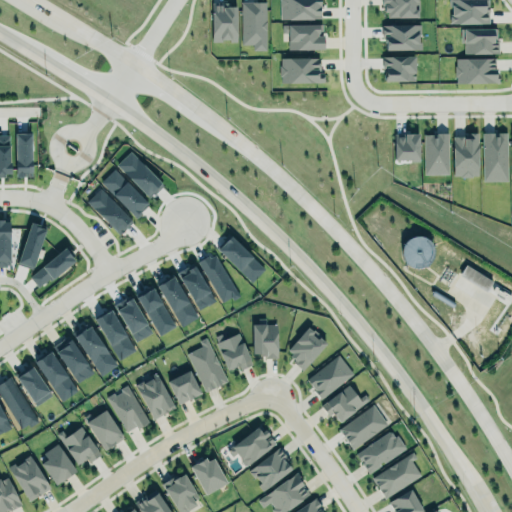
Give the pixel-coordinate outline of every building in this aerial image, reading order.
[(240,0),(240,43),(252,43),(252,49),(264,49),(263,0),(240,0)] [(319,0),(278,0),(278,17),(319,17),(319,0)] [(415,13),(397,13),(397,15),(387,15),(386,8),(383,8),(383,6),(380,6),(380,0),(412,0),(412,7),(415,7),(415,13)] [(488,23),(487,0),(449,0),(450,24),(488,23)] [(211,42),(236,42),(236,5),(211,6),(211,42)] [(322,24),(281,24),(281,32),(287,32),(287,50),(322,49),(322,24)] [(419,24),(383,25),(383,50),(420,50),(419,24)] [(496,28),(461,28),(462,54),(497,53),(496,28)] [(279,56),(279,64),(277,64),(277,76),(279,76),(279,82),(324,81),(324,73),(317,74),(317,68),(318,68),(318,58),(315,58),(315,56),(279,56)] [(383,81),(415,80),(414,56),(382,56),(383,81)] [(454,59),(454,84),(496,82),(495,57),(454,59)] [(393,131),(418,131),(418,157),(393,157),(393,131)] [(448,174),(448,133),(422,133),(423,174),(448,174)] [(481,133),(482,181),(507,181),(506,133),(481,133)] [(478,176),(477,134),(451,134),(452,177),(478,176)] [(100,182),(134,218),(148,204),(113,169),(100,182)] [(85,201),(117,235),(132,222),(99,188),(85,201)] [(0,213),(0,257),(9,257),(9,219),(4,219),(4,213),(0,213)] [(435,259),(425,234),(397,245),(408,270),(435,259)] [(65,246),(28,276),(39,289),(76,259),(65,246)] [(458,275),(485,292),(492,281),(465,264),(458,275)] [(156,282),(180,325),(197,316),(172,273),(156,282)] [(172,328),(155,288),(138,295),(155,336),(172,328)] [(151,333),(129,295),(113,305),(134,342),(151,333)] [(134,350),(110,310),(94,319),(118,360),(134,350)] [(251,322),(252,353),(260,354),(263,355),(265,358),(278,357),(277,322),(269,322),(268,317),(257,317),(257,322),(251,322)] [(73,336),(100,375),(116,364),(89,325),(73,336)] [(284,351),(303,369),(326,343),(308,326),(284,351)] [(237,331),(252,363),(241,368),(239,364),(227,369),(214,341),(237,331)] [(186,352),(201,345),(198,339),(206,335),(227,380),(220,383),(218,384),(214,386),(210,388),(210,389),(205,391),(186,352)] [(75,383),(91,374),(70,337),(54,346),(75,383)] [(61,401),(77,390),(49,351),(34,362),(61,401)] [(306,378),(338,353),(353,372),(321,397),(306,378)] [(34,403),(50,392),(30,363),(14,374),(34,403)] [(167,379),(176,403),(199,395),(191,371),(167,379)] [(134,384),(151,419),(173,409),(156,373),(134,384)] [(0,382),(0,396),(21,430),(36,421),(9,377),(0,382)] [(105,397),(126,433),(147,421),(126,384),(105,397)] [(338,422),(368,401),(364,394),(358,398),(348,384),(319,404),(328,417),(332,414),(338,422)] [(373,403),(387,423),(353,448),(339,428),(373,403)] [(0,432),(8,429),(0,409),(0,432)] [(101,450),(122,440),(107,410),(86,420),(101,450)] [(260,423),(269,433),(268,434),(271,437),(275,442),(247,465),(243,464),(240,460),(240,457),(237,452),(232,456),(226,449),(260,423)] [(61,437),(76,466),(97,454),(82,426),(61,437)] [(366,472),(404,452),(393,431),(355,451),(366,472)] [(56,440),(76,467),(55,482),(40,462),(44,458),(40,452),(56,440)] [(279,446),(290,459),(287,462),(291,467),(263,489),(259,484),(261,482),(256,475),(254,477),(248,469),(279,446)] [(421,474),(408,454),(371,478),(384,498),(421,474)] [(49,488),(28,455),(7,468),(28,501),(49,488)] [(189,465),(205,456),(207,460),(213,457),(227,482),(206,494),(189,465)] [(180,511),(199,502),(183,472),(162,484),(176,511),(180,511)] [(282,511),(309,495),(296,474),(256,498),(261,508),(268,504),(273,511),(282,511)] [(0,511),(0,480),(7,476),(21,504),(10,509),(9,508),(0,511)] [(410,488),(423,509),(417,511),(395,511),(388,500),(410,488)] [(155,489),(170,511),(140,511),(134,502),(145,494),(145,495),(155,489)] [(323,511),(314,498),(291,511),(323,511)]
